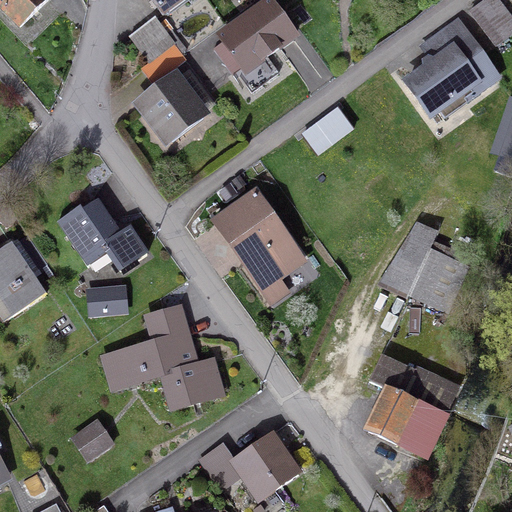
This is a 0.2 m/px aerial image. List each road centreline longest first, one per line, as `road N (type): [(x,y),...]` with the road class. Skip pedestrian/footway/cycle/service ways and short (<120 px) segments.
road 1 (residential): [(166,226),(467,0)]
road 2 (residential): [(379,511),(166,226)]
road 3 (residential): [(166,226),(78,113)]
